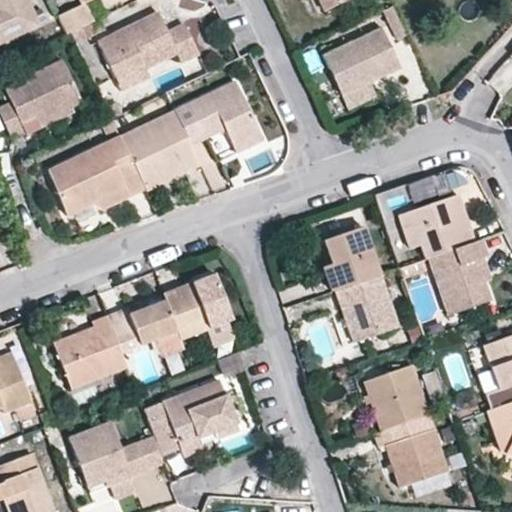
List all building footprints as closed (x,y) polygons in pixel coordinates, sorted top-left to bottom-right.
[(0,0),(0,43),(39,25),(27,0),(0,0)] [(84,3),(89,0),(78,0),(81,4),(57,16),(66,35),(70,33),(93,22),(84,3)] [(345,0),(318,0),(324,11),(345,0)] [(406,35),(392,6),(383,10),(396,40),(406,35)] [(198,54),(183,24),(167,31),(157,11),(96,41),(114,78),(143,65),(145,70),(176,55),(180,63),(198,54)] [(104,29),(99,19),(93,22),(70,33),(75,43),(104,29)] [(400,68),(380,28),(321,56),(347,110),(376,96),(369,82),(400,68)] [(81,102),(61,61),(4,88),(11,103),(0,107),(0,116),(9,136),(23,130),(70,107),(81,102)] [(149,78),(145,70),(143,65),(114,78),(121,91),(149,78)] [(263,140),(235,81),(174,110),(190,145),(224,129),(236,153),(263,140)] [(123,114),(117,102),(105,107),(111,119),(123,114)] [(25,135),(73,112),(70,107),(23,130),(25,135)] [(200,165),(190,145),(174,110),(120,136),(141,181),(163,170),(168,180),(200,165)] [(117,132),(111,119),(101,124),(107,137),(117,132)] [(141,181),(120,136),(47,171),(68,215),(90,205),(141,181)] [(168,180),(163,170),(141,181),(145,189),(146,191),(168,180)] [(101,210),(145,189),(141,181),(90,205),(101,210)] [(462,228),(456,213),(463,211),(457,195),(397,216),(409,249),(420,245),(425,259),(428,258),(474,242),(468,226),(462,228)] [(468,226),(463,211),(456,213),(462,228),(468,226)] [(330,292),(334,291),(379,275),(363,227),(323,241),(331,264),(321,267),(330,292)] [(480,240),(474,242),(428,258),(448,315),(490,301),(484,283),(476,260),(483,258),(486,256),(480,240)] [(490,280),(483,258),(476,260),(484,283),(490,280)] [(426,270),(422,260),(398,269),(401,278),(426,270)] [(231,320),(213,275),(163,294),(165,301),(180,340),(206,330),(227,321),(231,320)] [(397,327),(379,275),(334,291),(353,343),(397,327)] [(183,349),(180,340),(165,301),(128,315),(126,310),(107,317),(120,352),(153,340),(160,358),(183,349)] [(120,352),(107,317),(91,323),(93,328),(53,343),(71,389),(126,367),(120,352)] [(234,339),(227,321),(206,330),(212,348),(234,339)] [(511,335),(483,346),(490,367),(498,389),(485,394),(490,409),(511,401),(511,335)] [(490,367),(483,346),(477,348),(485,369),(490,367)] [(0,367),(14,362),(11,353),(0,357),(0,367)] [(30,403),(14,362),(0,367),(0,407),(3,413),(30,403)] [(427,415),(410,365),(363,382),(380,431),(402,424),(427,415)] [(444,401),(433,371),(422,375),(432,405),(444,401)] [(238,430),(219,380),(143,410),(153,437),(161,457),(179,450),(182,457),(203,449),(201,444),(198,437),(212,432),(215,439),(238,430)] [(511,401),(490,409),(475,415),(479,424),(489,420),(500,452),(511,457),(511,401)] [(163,463),(161,457),(153,437),(120,449),(110,422),(68,438),(87,487),(104,481),(106,487),(108,486),(113,499),(134,491),(129,478),(145,472),(145,470),(163,463)] [(447,471),(432,429),(407,438),(402,424),(380,431),(373,434),(378,448),(385,446),(400,488),(447,471)] [(215,439),(212,432),(198,437),(201,444),(215,439)] [(53,511),(37,468),(31,453),(0,465),(0,476),(2,483),(0,483),(0,500),(3,499),(8,511),(53,511)] [(102,482),(86,491),(96,508),(111,500),(102,482)]
